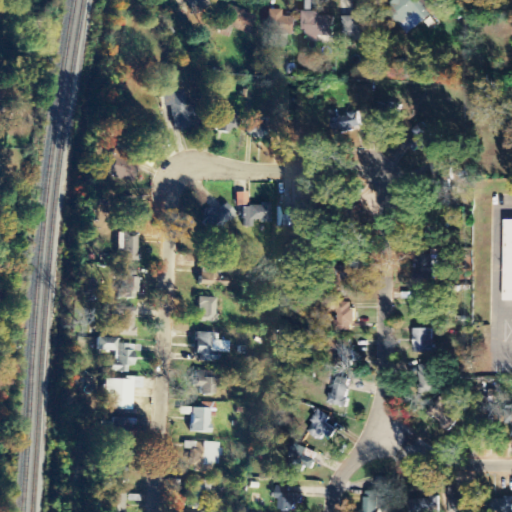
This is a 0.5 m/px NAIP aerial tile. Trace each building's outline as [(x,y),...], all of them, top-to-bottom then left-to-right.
[(185,0),(190,10),(209,2),(208,0),(185,0)] [(418,0),(398,0),(387,10),(409,34),(431,15),(418,0)] [(254,15),(224,6),(215,36),(226,40),(230,28),(248,34),(254,15)] [(280,16),(281,11),(268,10),(267,34),(295,36),(296,17),(280,16)] [(334,17),(321,16),(321,13),(303,12),(302,31),(309,32),(309,38),(333,39),(334,17)] [(357,18),(344,17),(343,41),(374,42),(375,22),(357,22),(357,18)] [(171,131),(198,127),(195,101),(184,102),(182,90),(166,92),(171,131)] [(209,131),(230,135),(233,115),(212,111),(209,131)] [(248,139),(273,140),(274,116),(249,115),(248,139)] [(331,118),(333,134),(361,131),(360,115),(331,118)] [(107,177),(131,182),(135,163),(111,158),(107,177)] [(216,233),(234,217),(216,196),(197,213),(216,233)] [(135,224),(135,198),(118,198),(117,224),(135,224)] [(277,228),(307,229),(307,206),(277,205),(277,228)] [(270,223),(270,206),(242,206),(242,228),(252,228),(252,223),(270,223)] [(439,240),(449,219),(435,213),(425,233),(439,240)] [(137,234),(116,233),(116,262),(137,262),(137,234)] [(432,256),(416,255),(415,280),(434,280),(434,271),(440,271),(441,251),(433,251),(432,256)] [(217,268),(201,267),(200,288),(226,288),(226,279),(216,279),(217,268)] [(354,292),(354,267),(335,267),(337,293),(354,292)] [(136,272),(119,271),(118,298),(135,299),(136,272)] [(425,295),(416,295),(415,316),(424,316),(425,295)] [(215,298),(196,297),(195,323),(215,323),(215,298)] [(353,303),(334,304),(335,332),(353,331),(353,303)] [(133,337),(134,309),(116,308),(115,336),(133,337)] [(434,330),(415,330),(414,354),(434,354),(434,330)] [(199,362),(217,362),(217,353),(229,353),(229,342),(217,341),(217,333),(193,333),(193,355),(199,355),(199,362)] [(96,351),(114,352),(114,363),(109,362),(108,372),(130,373),(131,345),(116,345),(116,339),(96,339),(96,351)] [(336,372),(350,371),(349,345),(336,345),(336,372)] [(437,364),(419,365),(420,392),(438,392),(437,364)] [(218,376),(195,372),(192,391),(214,395),(218,376)] [(131,389),(140,389),(141,378),(124,378),(124,381),(103,380),(102,410),(130,410),(131,389)] [(346,408),(349,380),(331,378),(328,406),(346,408)] [(449,404),(441,398),(428,413),(448,431),(461,417),(448,406),(449,404)] [(511,430),(511,437),(511,436),(511,412),(511,413),(511,399),(504,399),(503,423),(511,423),(511,430)] [(209,433),(210,404),(203,404),(203,408),(190,408),(189,433),(209,433)] [(329,442),(335,430),(318,421),(312,434),(329,442)] [(108,444),(128,445),(130,424),(100,422),(99,435),(109,435),(108,444)] [(200,466),(218,466),(219,443),(200,443),(200,466)] [(317,455),(296,445),(287,463),(309,473),(317,455)] [(127,465),(99,463),(98,481),(126,482),(127,465)] [(389,479),(376,478),(376,492),(364,492),(363,511),(380,511),(387,511),(389,479)] [(187,507),(209,507),(209,481),(186,482),(187,507)] [(123,511),(124,494),(104,494),(103,511),(123,511)] [(294,511),(295,505),(302,505),(302,495),(277,494),(276,511),(294,511)] [(439,511),(439,499),(412,499),(412,511),(439,511)] [(461,511),(477,511),(477,499),(450,499),(450,511),(461,511)] [(505,511),(504,511),(511,511),(511,499),(491,499),(491,511),(505,511)]
